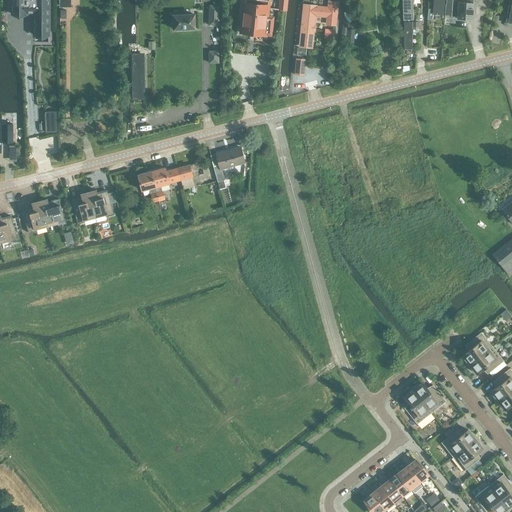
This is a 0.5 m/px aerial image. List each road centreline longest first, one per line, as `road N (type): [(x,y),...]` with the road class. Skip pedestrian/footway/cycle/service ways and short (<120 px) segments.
road 1 (tertiary): [(0,186),(511,53)]
road 2 (unknown): [(91,162),(84,134),(70,121),(68,25),(78,0)]
road 3 (residential): [(511,455),(432,356)]
